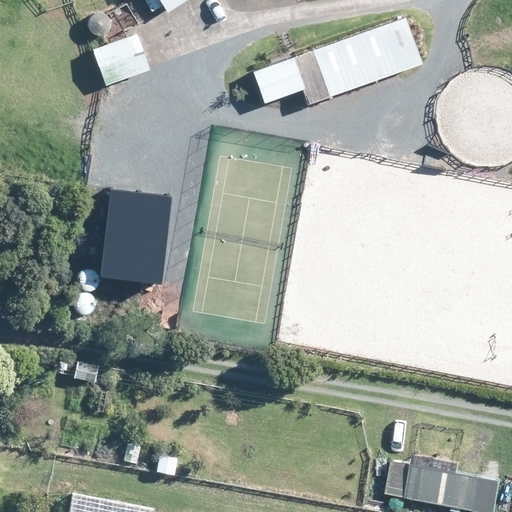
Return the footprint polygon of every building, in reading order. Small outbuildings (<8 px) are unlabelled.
[(162,0),(170,12),(188,0),(162,0)] [(256,72),(266,101),(305,87),(311,105),(425,64),(409,17),(256,72)] [(511,162),(511,124),(434,112),(426,166),(509,179),(511,162)] [(52,359),(22,356),(19,386),(49,389),(52,359)] [(101,362),(73,358),(69,379),(97,383),(101,362)] [(480,475),(395,460),(388,495),(473,511),(480,475)]
